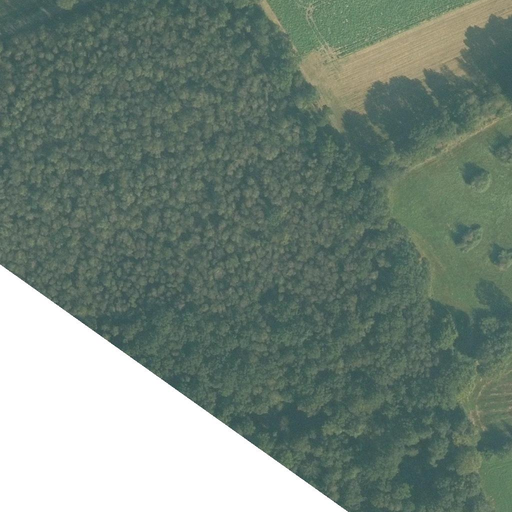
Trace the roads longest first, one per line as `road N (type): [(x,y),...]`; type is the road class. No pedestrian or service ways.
road 1 (track): [(247,0),(400,263),(353,348),(109,370)]
road 2 (track): [(311,110),(0,230)]
road 3 (track): [(346,170),(511,86)]
